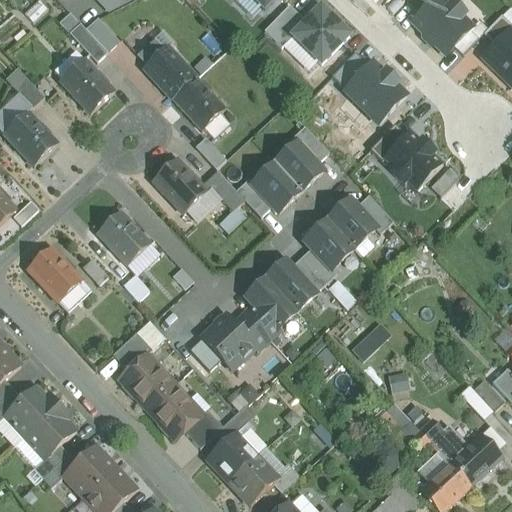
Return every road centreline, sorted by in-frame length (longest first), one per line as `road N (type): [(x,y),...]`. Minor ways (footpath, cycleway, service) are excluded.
road 1 (residential): [(99,177),(123,190),(221,296),(338,191)]
road 2 (residential): [(200,511),(0,298)]
road 3 (residential): [(346,0),(484,137),(511,138)]
road 4 (residential): [(0,267),(99,177)]
road 5 (residential): [(120,158),(110,137),(136,116),(148,120),(160,137),(127,164)]
